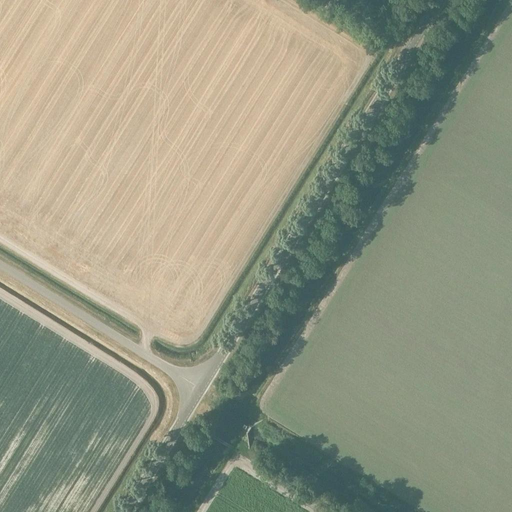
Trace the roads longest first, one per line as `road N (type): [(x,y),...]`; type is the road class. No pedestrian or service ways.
road 1 (unclassified): [(199,386),(438,0)]
road 2 (unclassified): [(199,386),(0,264)]
road 3 (unclassified): [(121,511),(199,386)]
